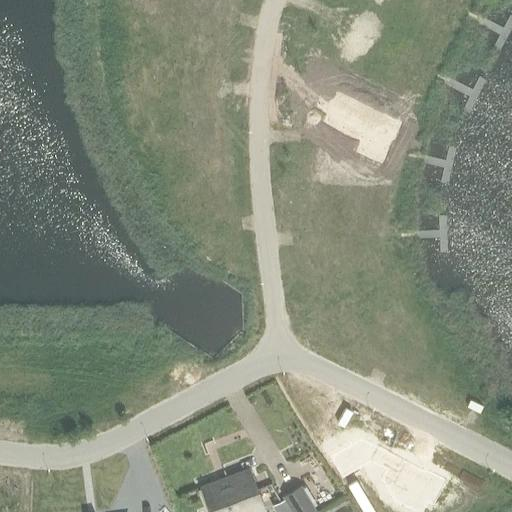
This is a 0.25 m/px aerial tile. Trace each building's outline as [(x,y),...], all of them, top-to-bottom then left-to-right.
[(341,100),(329,123),(367,142),(362,151),(382,161),(399,128),(341,100)] [(200,229),(225,221),(206,159),(180,167),(193,207),(183,210),(190,232),(200,229)] [(376,242),(380,204),(357,202),(315,198),(313,225),(355,229),(354,239),(376,242)] [(86,388),(74,393),(83,413),(143,384),(129,355),(81,378),(86,388)] [(387,436),(355,455),(368,478),(396,461),(411,468),(407,478),(420,502),(440,511),(449,511),(454,503),(460,505),(474,478),(450,466),(449,467),(387,436)] [(214,511),(250,511),(264,507),(265,507),(250,469),(204,486),(214,511)] [(316,511),(300,484),(286,492),(297,511),(316,511)]
